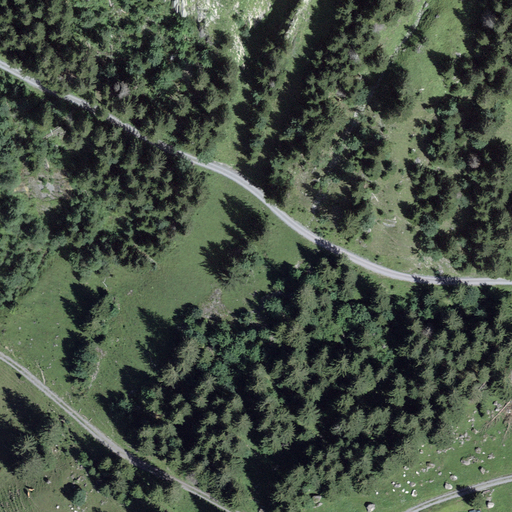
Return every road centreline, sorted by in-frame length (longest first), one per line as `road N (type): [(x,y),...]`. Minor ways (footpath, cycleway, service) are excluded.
road 1 (track): [(511,282),(419,281),(355,261),(255,191),(0,62)]
road 2 (track): [(20,373),(148,470),(228,511)]
